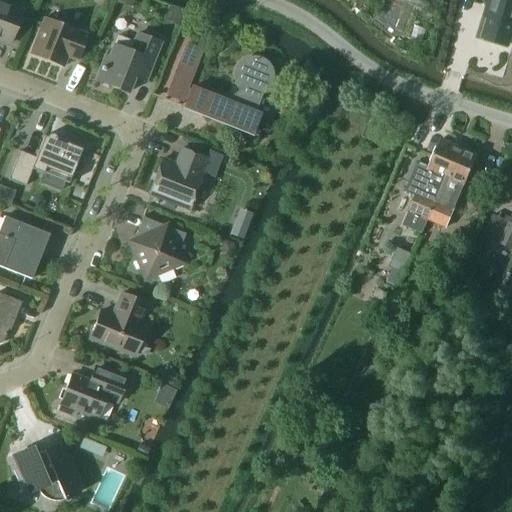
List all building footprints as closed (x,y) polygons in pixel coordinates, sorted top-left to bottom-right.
[(410,0),(409,5),(421,9),(432,12),(434,0),(410,0)] [(489,0),(487,7),(492,8),(482,39),(508,47),(511,32),(511,14),(508,13),(510,7),(504,5),(505,0),(489,0)] [(0,2),(0,41),(9,45),(22,11),(0,2)] [(181,26),(186,11),(171,6),(166,21),(181,26)] [(45,18),(30,55),(62,68),(66,57),(77,61),(87,36),(76,32),(76,31),(45,18)] [(105,56),(95,81),(127,94),(137,70),(148,74),(160,43),(137,34),(134,42),(118,36),(109,58),(105,56)] [(252,59),(250,59),(247,60),(243,62),(240,64),(238,67),(236,70),(235,74),(235,78),(236,82),(237,85),(239,88),(240,90),(225,102),(191,88),(190,90),(186,88),(201,51),(185,45),(165,95),(181,101),(182,100),(186,101),(183,108),(251,135),(259,115),(255,113),(261,96),(260,93),(264,91),(267,88),(269,85),(270,82),(271,78),(271,74),(270,72),(269,69),(269,68),(268,66),(266,65),(265,64),(264,63),(262,61),(260,61),(257,60),(256,59),(254,59),(252,59)] [(367,124),(361,138),(376,144),(382,130),(367,124)] [(46,137),(46,138),(44,137),(35,158),(19,152),(8,180),(25,187),(32,170),(68,184),(73,170),(75,170),(76,170),(77,170),(78,170),(79,169),(80,168),(80,167),(81,166),(81,165),(80,164),(80,163),(80,162),(79,161),(77,160),(81,150),(65,144),(65,145),(56,142),(56,141),(56,140),(56,139),(55,138),(55,137),(54,136),(53,135),(51,135),(49,135),(48,135),(47,137),(46,137)] [(416,163),(404,193),(413,197),(407,212),(426,221),(439,193),(458,151),(439,142),(428,168),(416,163)] [(161,160),(148,194),(189,211),(202,176),(199,175),(205,159),(181,149),(175,165),(161,160)] [(439,193),(426,221),(445,229),(464,184),(465,185),(477,159),(458,151),(439,193)] [(14,194),(3,190),(0,197),(0,200),(10,204),(14,194)] [(505,221),(495,242),(511,250),(511,214),(508,223),(505,221)] [(3,217),(0,225),(0,268),(30,280),(48,235),(3,217)] [(128,242),(130,247),(129,250),(132,251),(143,278),(148,279),(183,264),(175,245),(182,243),(185,235),(143,218),(144,217),(143,217),(134,238),(135,238),(133,243),(129,242),(128,242)] [(234,224),(230,235),(243,239),(247,229),(234,224)] [(232,245),(222,241),(218,250),(227,254),(232,245)] [(410,255),(397,249),(388,266),(402,273),(410,255)] [(460,249),(454,262),(455,262),(464,266),(466,264),(470,254),(460,249)] [(511,290),(502,285),(494,302),(511,309),(511,290)] [(0,343),(2,342),(5,338),(8,331),(10,331),(21,303),(0,294),(0,343)] [(146,304),(121,294),(112,316),(100,311),(89,339),(133,357),(144,328),(137,326),(146,304)] [(394,329),(384,324),(381,332),(391,336),(394,329)] [(177,375),(176,371),(172,369),(167,370),(166,374),(167,378),(171,380),(175,379),(177,375)] [(120,395),(126,380),(104,371),(98,386),(70,375),(58,408),(70,413),(72,409),(97,419),(108,391),(120,395)] [(160,385),(155,403),(167,407),(173,389),(160,385)] [(83,440),(79,449),(90,454),(94,444),(83,440)] [(136,452),(145,456),(149,448),(140,444),(136,452)] [(35,455),(32,448),(12,457),(27,493),(37,490),(38,492),(40,494),(42,496),(44,498),(46,499),(49,501),(51,501),(54,502),(56,502),(58,501),(60,501),(62,500),(78,494),(57,446),(35,455)] [(108,511),(125,475),(108,467),(91,505),(108,511)]
